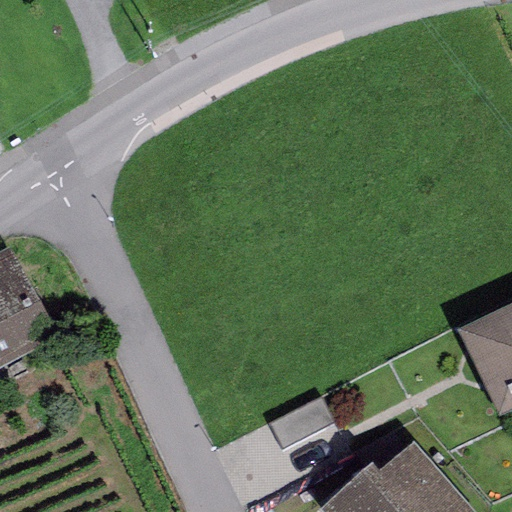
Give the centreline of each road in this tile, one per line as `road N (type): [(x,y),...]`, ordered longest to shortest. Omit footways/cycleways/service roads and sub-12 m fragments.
road 1 (residential): [(45,164),(199,511)]
road 2 (residential): [(45,164),(302,23),(380,0)]
road 3 (unknown): [(79,0),(138,113)]
